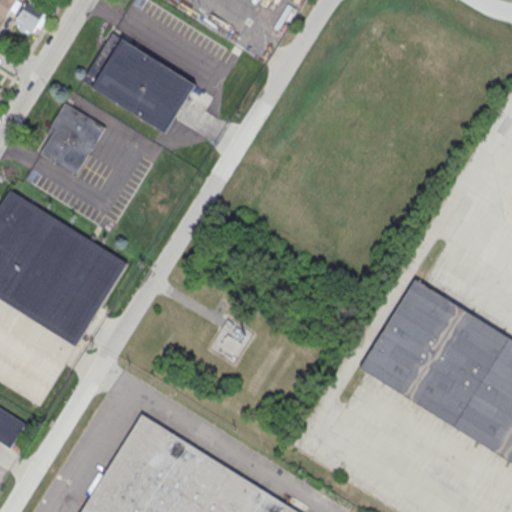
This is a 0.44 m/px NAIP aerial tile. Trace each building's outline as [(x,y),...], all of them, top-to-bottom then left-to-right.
[(15,0),(5,16),(0,13),(0,0),(15,0)] [(12,22),(29,37),(47,16),(30,1),(12,22)] [(82,79),(160,129),(165,132),(196,83),(115,32),(113,30),(82,79)] [(65,101),(67,102),(106,126),(76,174),(40,152),(39,151),(50,135),(45,132),(65,101)] [(0,204),(10,188),(128,262),(39,404),(0,379),(0,204)] [(511,460),(360,366),(415,278),(423,283),(511,338),(511,460)] [(228,316),(208,347),(234,363),(253,332),(228,316)] [(0,405),(26,422),(11,447),(0,439),(0,405)] [(301,511),(139,412),(77,511),(301,511)]
